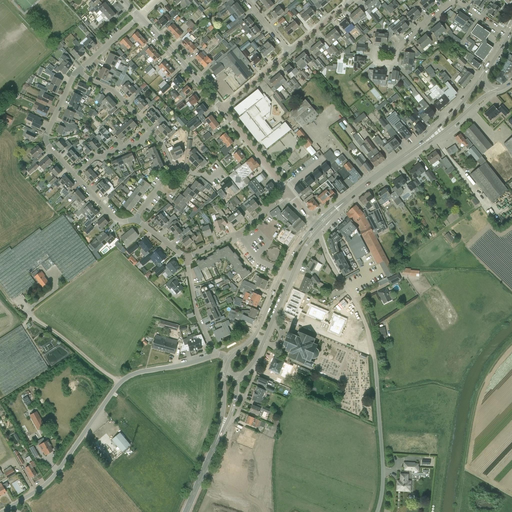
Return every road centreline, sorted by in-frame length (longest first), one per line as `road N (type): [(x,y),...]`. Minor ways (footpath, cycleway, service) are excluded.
road 1 (unclassified): [(314,233),(372,345),(377,511)]
road 2 (unclassified): [(3,511),(61,467),(116,385),(162,369)]
road 3 (residential): [(508,36),(455,0),(395,51)]
road 4 (residential): [(74,174),(43,136),(77,71)]
road 5 (tertiary): [(221,109),(141,18)]
